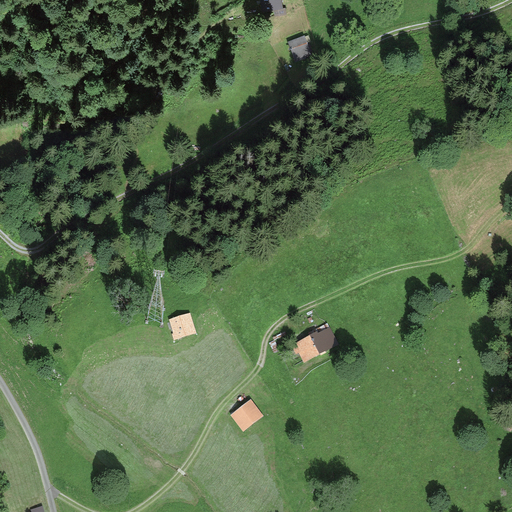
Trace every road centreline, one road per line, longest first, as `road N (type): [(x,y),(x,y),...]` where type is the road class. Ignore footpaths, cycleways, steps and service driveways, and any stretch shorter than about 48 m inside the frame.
road 1 (track): [(0,233),(37,248),(277,109),(370,42),(508,0)]
road 2 (track): [(129,511),(178,474),(224,400),(258,366),(272,325),(383,271),(454,255),(511,203)]
road 3 (unclassified): [(0,384),(33,444),(52,511)]
